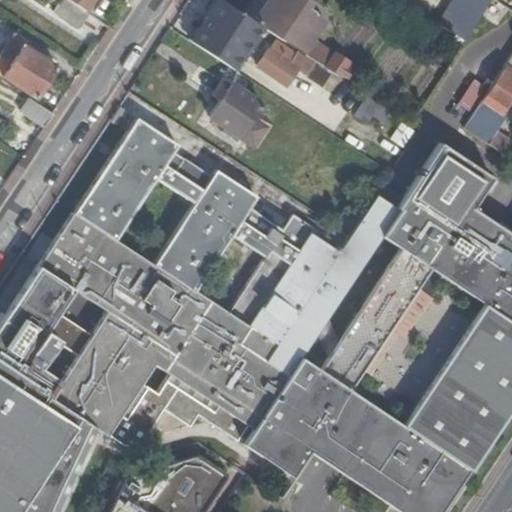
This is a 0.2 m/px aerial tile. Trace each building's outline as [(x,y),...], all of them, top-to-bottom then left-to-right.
[(58,0),(51,12),(78,29),(87,14),(83,11),(65,0),(58,0)] [(65,0),(83,11),(90,0),(65,0)] [(242,17),(216,0),(187,41),(229,69),(258,27),(248,21),(242,17)] [(263,0),(253,0),(242,17),(248,21),(263,0)] [(307,0),(263,0),(248,21),(258,27),(296,53),(313,64),(337,80),(348,65),(310,40),(321,22),(306,12),(312,3),(307,0)] [(488,0),(450,0),(435,23),(461,41),(488,0)] [(0,54),(0,74),(33,96),(53,66),(38,57),(42,52),(14,34),(0,54)] [(295,71),(304,77),(313,64),(296,53),(294,56),(273,42),(267,51),(266,50),(255,67),(285,87),(295,71)] [(511,48),(478,100),(491,108),(498,113),(511,91),(511,48)] [(247,119),(258,104),(224,81),(212,98),(218,101),(205,119),(223,130),(219,135),(231,143),(235,138),(253,149),(265,131),(247,119)] [(478,100),(459,129),(471,136),(480,124),(491,108),(478,100)] [(32,102),(24,114),(42,127),(51,114),(32,102)] [(130,117),(119,110),(111,120),(117,124),(121,119),(126,122),(130,117)] [(175,145),(134,118),(71,213),(60,230),(36,265),(103,309),(47,397),(110,439),(120,445),(141,440),(162,408),(188,426),(196,414),(263,459),(265,454),(260,451),(275,430),(309,453),(399,511),(442,511),(511,407),(511,235),(469,207),(489,177),(437,143),(393,208),(373,195),(345,237),(326,224),(319,236),(289,216),(287,219),(263,204),(257,214),(246,207),(253,196),(213,169),(208,176),(171,152),(175,145)] [(480,124),(471,136),(503,157),(511,145),(480,124)] [(103,309),(36,265),(23,285),(0,319),(0,511),(62,511),(110,439),(47,397),(103,309)] [(116,482),(102,511),(201,511),(224,477),(194,458),(116,482)]
